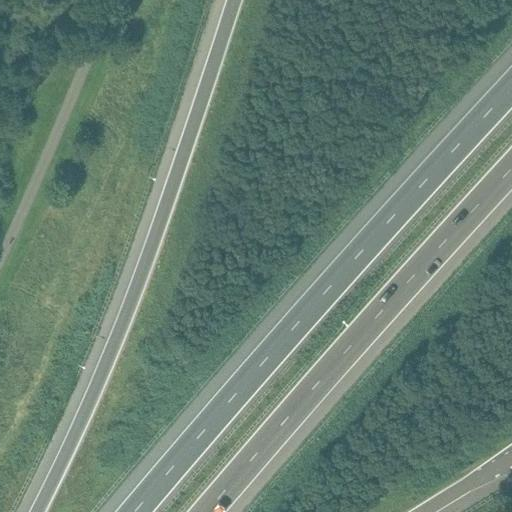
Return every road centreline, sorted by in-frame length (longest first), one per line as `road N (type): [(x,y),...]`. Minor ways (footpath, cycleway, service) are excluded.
road 1 (motorway): [(511,90),(140,511)]
road 2 (motorway): [(232,0),(142,266),(33,511)]
road 3 (motorway): [(212,511),(511,171)]
